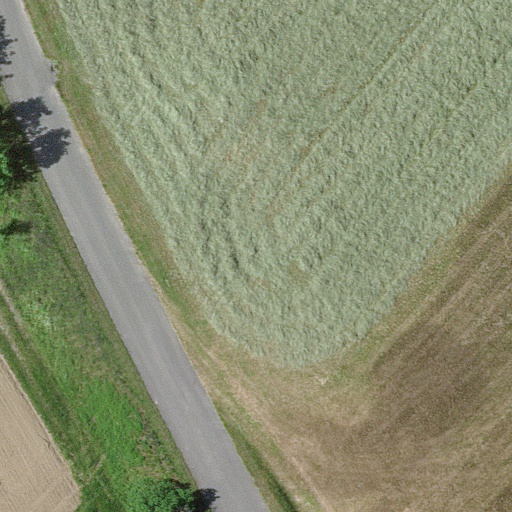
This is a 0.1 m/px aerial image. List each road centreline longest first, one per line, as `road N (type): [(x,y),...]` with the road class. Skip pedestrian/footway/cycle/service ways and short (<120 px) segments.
road 1 (unclassified): [(240,511),(105,252),(0,12)]
road 2 (track): [(0,313),(105,511)]
